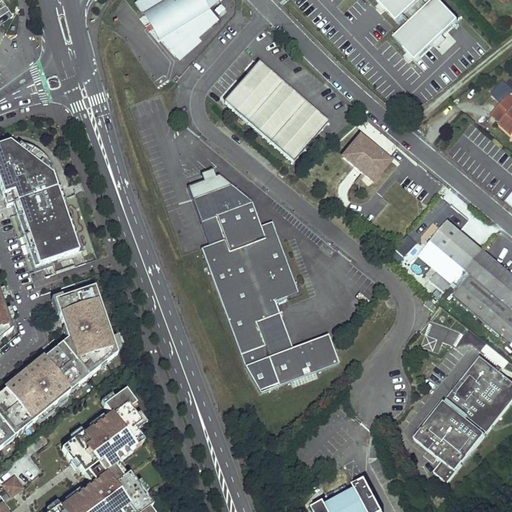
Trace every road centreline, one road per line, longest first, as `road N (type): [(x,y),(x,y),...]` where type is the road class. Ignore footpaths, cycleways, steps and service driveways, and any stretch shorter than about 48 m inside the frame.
road 1 (residential): [(381,394),(404,330),(403,291),(205,119),(204,82),(269,5)]
road 2 (secondary): [(243,511),(89,73)]
road 3 (secondary): [(71,87),(228,511)]
road 4 (residential): [(269,5),(511,227)]
road 5 (unknown): [(244,35),(349,129)]
